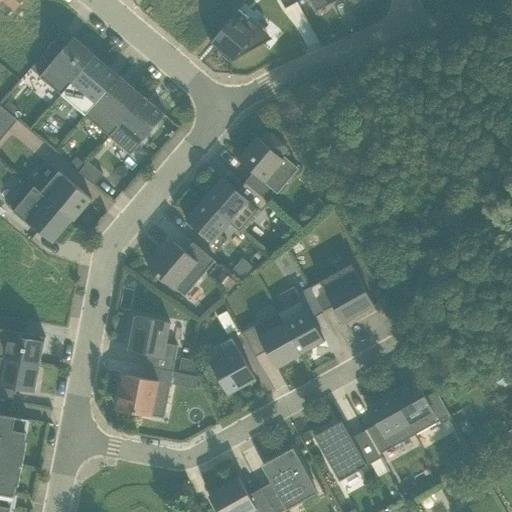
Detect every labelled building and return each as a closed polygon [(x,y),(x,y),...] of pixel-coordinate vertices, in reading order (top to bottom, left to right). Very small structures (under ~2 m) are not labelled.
[(0,0),(0,10),(8,17),(22,0),(0,0)] [(310,0),(316,11),(335,0),(345,0),(349,7),(361,0),(310,0)] [(239,9),(211,42),(232,60),(273,38),(239,9)] [(32,71),(60,96),(96,55),(68,30),(32,71)] [(84,116),(119,75),(96,55),(60,96),(84,116)] [(143,95),(119,75),(84,116),(109,136),(143,95)] [(165,114),(143,95),(109,136),(131,155),(165,114)] [(257,139),(240,161),(252,171),(244,181),(263,196),(269,188),(276,194),(297,169),(282,157),(290,148),(269,131),(260,142),(257,139)] [(49,163),(28,187),(68,224),(90,200),(49,163)] [(216,175),(197,197),(225,220),(244,198),(216,175)] [(9,207),(50,244),(68,224),(28,187),(9,207)] [(179,219),(207,242),(225,220),(197,197),(179,219)] [(177,296),(210,260),(189,242),(182,249),(168,236),(142,264),(177,296)] [(336,321),(370,303),(348,263),(315,281),(336,321)] [(294,352),(319,340),(299,300),(274,312),(294,352)] [(294,352),(274,312),(246,326),(267,366),(294,352)] [(123,349),(173,357),(175,345),(163,343),(166,322),(128,316),(123,349)] [(0,326),(0,355),(34,362),(39,333),(0,326)] [(222,394),(252,378),(235,346),(205,362),(222,394)] [(0,387),(28,393),(34,362),(0,355),(0,387)] [(110,407),(160,418),(167,384),(118,373),(110,407)] [(424,395),(416,379),(395,391),(418,432),(449,414),(436,389),(424,395)] [(418,432),(395,391),(368,405),(378,423),(367,430),(380,454),(418,432)] [(0,511),(9,511),(27,421),(0,415),(0,511)] [(511,417),(495,424),(509,459),(511,458),(511,417)] [(382,457),(380,454),(367,430),(347,441),(337,424),(314,437),(340,481),(382,457)] [(280,509),(311,492),(287,447),(256,464),(280,509)] [(210,511),(254,511),(234,476),(201,495),(210,511)]
